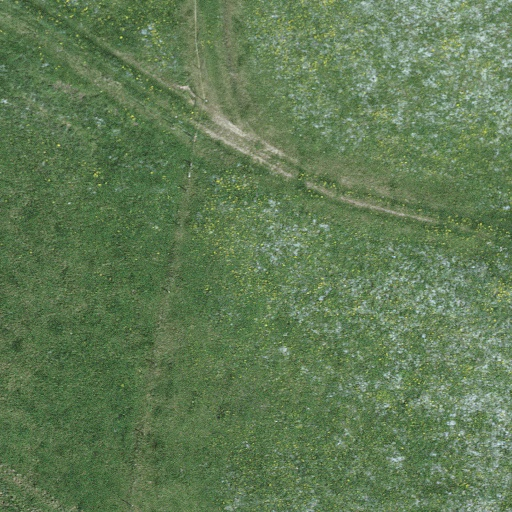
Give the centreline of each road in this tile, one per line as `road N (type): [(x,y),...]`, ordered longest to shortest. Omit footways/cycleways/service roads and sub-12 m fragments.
road 1 (track): [(511,234),(358,196),(238,137),(224,113),(214,0)]
road 2 (track): [(6,0),(82,35),(238,137)]
